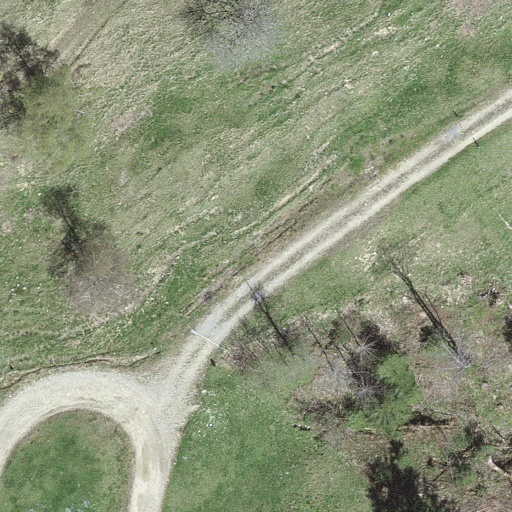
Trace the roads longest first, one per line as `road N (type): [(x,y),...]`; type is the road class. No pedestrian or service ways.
road 1 (track): [(138,511),(185,363),(211,325),(353,203),(511,99)]
road 2 (track): [(0,433),(20,407),(47,392),(85,386),(168,413)]
